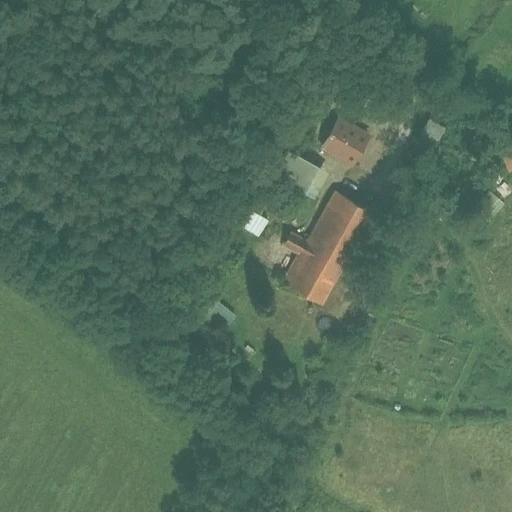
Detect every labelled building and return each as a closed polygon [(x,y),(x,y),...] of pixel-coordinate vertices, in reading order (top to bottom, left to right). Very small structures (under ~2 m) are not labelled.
[(338,118),(321,147),(351,164),(368,135),(338,118)] [(430,119),(416,144),(432,153),(446,129),(430,119)] [(273,151),(262,180),(307,197),(318,169),(273,151)] [(481,188),(466,205),(482,220),(498,204),(481,188)] [(316,261),(335,272),(345,254),(350,257),(374,216),(333,193),(305,243),(302,247),(319,256),(316,261)] [(256,244),(271,223),(251,209),(236,230),(256,244)] [(302,247),(305,243),(288,233),(282,245),(298,254),(282,281),(318,302),(335,272),(316,261),(319,256),(302,247)] [(219,332),(234,314),(216,298),(200,316),(219,332)]
